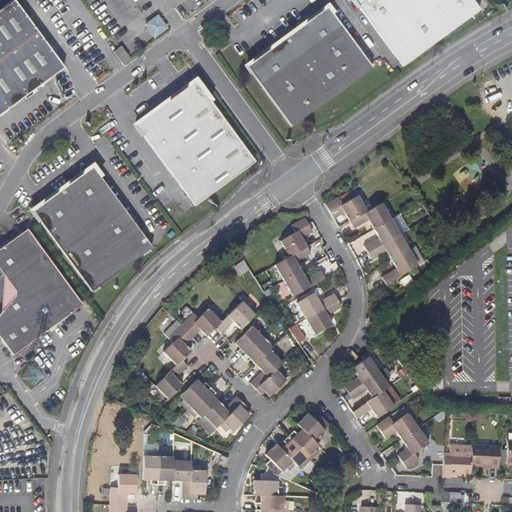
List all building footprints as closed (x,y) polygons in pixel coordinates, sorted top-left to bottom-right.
[(0,110),(65,64),(17,0),(7,0),(0,5),(0,110)] [(472,0),(354,0),(400,64),(478,8),(472,0)] [(289,125),(370,66),(346,33),(327,6),(292,31),(271,47),(247,65),(277,108),(289,125)] [(288,27),(268,41),(271,47),(292,31),(288,27)] [(121,43),(117,46),(125,56),(129,53),(121,43)] [(121,60),(125,56),(117,46),(113,49),(121,60)] [(253,162),(241,146),(194,80),(132,124),(190,203),(192,206),(253,162)] [(90,291),(145,251),(151,247),(150,246),(91,165),(30,210),(90,291)] [(343,213),(348,222),(366,211),(357,195),(342,203),(338,197),(325,204),(330,212),(333,218),(343,213)] [(381,203),(366,211),(348,222),(352,228),(366,220),(371,229),(390,218),(381,203)] [(279,241),(287,257),(306,246),(301,238),(311,231),(303,218),(290,225),(294,232),(279,241)] [(399,234),(390,218),(371,229),(378,241),(377,241),(376,242),(374,241),(374,239),(362,246),(366,253),(399,234)] [(81,304),(26,228),(0,246),(0,271),(3,276),(15,293),(0,311),(0,338),(12,354),(81,304)] [(407,250),(399,234),(366,253),(370,259),(382,252),(381,252),(380,250),(381,249),(383,249),(390,260),(407,250)] [(310,253),(306,246),(287,257),(273,265),(282,281),(300,270),(294,259),(295,258),(297,259),(297,260),(310,253)] [(416,265),(407,250),(390,260),(394,269),(380,277),(384,284),(416,265)] [(241,262),(232,268),(239,277),(248,270),(241,262)] [(306,281),(300,270),(282,281),(291,297),(323,278),(319,270),(307,278),(308,279),(308,280),(306,281)] [(0,311),(15,293),(3,276),(1,290),(1,303),(1,304),(0,307),(0,311)] [(304,319),(336,300),(333,293),(320,301),(321,302),(321,304),(320,305),(319,305),(313,293),(295,303),(304,319)] [(341,308),(336,300),(304,319),(313,335),(330,325),(325,314),(326,313),(328,314),(328,315),(328,316),(341,308)] [(240,328),(254,314),(242,301),(221,321),(215,327),(220,332),(230,323),(228,321),(231,319),(232,320),(240,328)] [(200,330),(206,336),(215,327),(221,321),(208,307),(198,317),(193,312),(180,325),(191,336),(199,328),(200,330)] [(368,331),(372,328),(368,321),(364,324),(362,332),(367,339),(371,338),(368,331)] [(191,336),(180,325),(168,336),(173,341),(163,351),(176,365),(182,359),(191,351),(185,345),(183,343),(191,336)] [(236,351),(241,356),(264,334),(257,327),(254,330),(251,327),(235,341),(241,347),(239,348),(236,351)] [(199,328),(191,336),(193,337),(200,330),(199,328)] [(372,328),(368,331),(371,338),(377,334),(372,328)] [(252,362),(254,364),(269,350),(271,347),(268,345),(271,342),(264,334),(241,356),(246,362),(251,358),(254,360),(252,362)] [(193,337),(191,336),(183,343),(185,345),(193,337)] [(255,388),(278,366),(281,363),(269,350),(254,364),(262,372),(250,383),(251,383),(255,388)] [(344,386),(348,392),(378,371),(368,357),(352,368),(359,379),(357,380),(355,378),(344,386)] [(155,385),(168,398),(182,384),(173,375),(174,373),(176,373),(177,375),(187,365),(182,359),(176,365),(155,385)] [(286,373),(278,366),(255,388),(259,392),(261,394),(263,391),(265,390),(270,395),(286,380),(283,376),(286,373)] [(365,387),(372,398),(383,390),(388,386),(378,371),(348,392),(353,399),(364,391),(363,390),(362,388),(364,387),(365,387)] [(179,403),(186,410),(208,388),(204,383),(201,386),(198,388),(193,382),(178,397),(182,400),(179,403)] [(199,418),(202,414),(213,404),(208,398),(210,396),(213,393),(208,388),(186,410),(192,418),(196,415),(199,418)] [(393,405),(383,390),(372,398),(352,412),(357,418),(357,419),(368,411),(367,409),(369,407),(376,417),(393,405)] [(215,402),(213,404),(202,414),(215,428),(219,424),(242,402),(237,396),(226,407),(228,409),(225,411),(215,402)] [(244,410),(247,407),(246,405),(242,402),(219,424),(226,431),(229,429),(232,432),(247,417),(242,412),(244,410)] [(299,425),(301,427),(314,441),(320,435),(318,432),(328,423),(317,412),(312,416),(309,413),(304,418),(302,417),(296,423),(299,425)] [(391,434),(397,442),(412,431),(402,416),(388,426),(383,420),(372,428),(380,440),(391,434)] [(315,442),(314,441),(301,427),(296,432),(294,430),(291,427),(285,432),(308,456),(315,449),(312,446),(315,442)] [(423,446),(412,431),(397,442),(402,450),(392,457),(401,471),(413,463),(409,456),(423,446)] [(285,443),(280,448),(293,462),(295,463),(298,460),(300,463),(308,456),(285,432),(280,437),(283,440),(285,443)] [(286,468),(293,462),(280,448),(278,446),(274,442),(269,448),(270,450),(265,455),(268,458),(263,464),(265,465),(266,467),(265,469),(275,474),(283,466),(286,468)] [(461,473),(468,474),(469,466),(469,454),(470,445),(449,445),(448,453),(443,453),(442,464),(442,477),(449,478),(450,474),(461,475),(461,473)] [(498,447),(474,446),(473,466),(488,466),(488,469),(497,469),(498,447)] [(315,449),(308,456),(312,460),(319,453),(315,449)] [(147,457),(143,457),(143,478),(150,478),(150,486),(157,486),(158,454),(147,454),(147,457)] [(165,479),(171,479),(172,461),(172,458),(170,458),(168,457),(168,455),(168,454),(158,454),(157,486),(164,486),(165,479)] [(218,463),(224,465),(225,462),(227,459),(221,456),(218,463)] [(308,456),(300,463),(304,467),(312,460),(308,456)] [(191,462),(172,461),(171,479),(171,482),(184,483),(185,485),(184,486),(182,486),(181,497),(189,498),(190,466),(191,462)] [(293,462),(286,468),(294,477),(301,470),(295,463),(293,462)] [(201,467),(190,466),(189,498),(196,498),(197,492),(204,492),(205,471),(201,471),(201,467)] [(252,486),(252,494),(259,494),(263,494),(279,495),(280,487),(275,486),(275,474),(265,469),(264,471),(262,472),(260,472),(259,479),(255,479),(255,485),(252,486)] [(117,487),(109,487),(109,504),(125,505),(125,494),(128,494),(135,495),(136,475),(117,474),(117,487)] [(282,495),(279,495),(263,494),(262,502),(259,502),(255,502),(255,509),(286,510),(286,501),(282,501),(282,495)]
